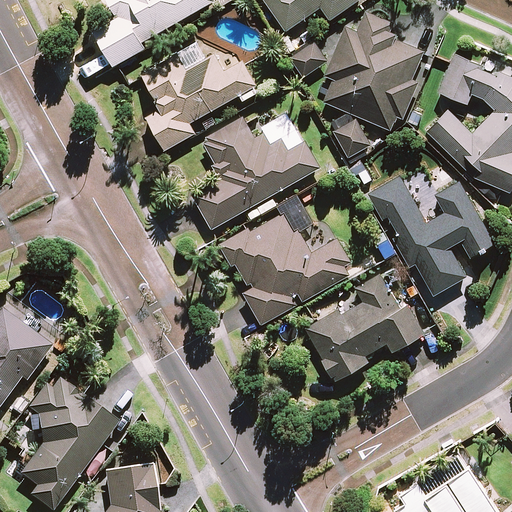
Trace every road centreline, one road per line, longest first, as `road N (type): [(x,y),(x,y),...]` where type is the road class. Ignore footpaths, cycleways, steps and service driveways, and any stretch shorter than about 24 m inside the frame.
road 1 (tertiary): [(86,183),(267,502)]
road 2 (residential): [(511,356),(267,502)]
road 3 (tertiary): [(0,28),(86,183)]
